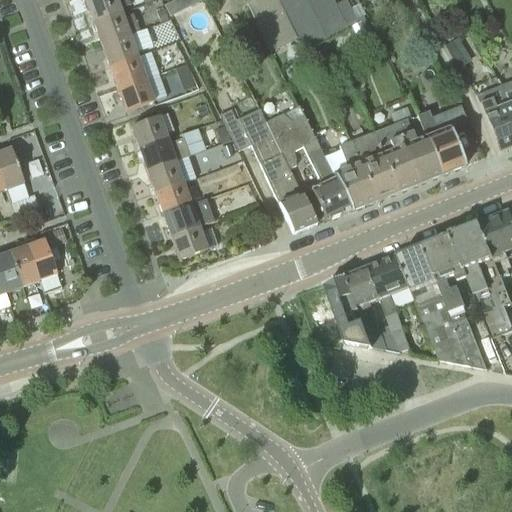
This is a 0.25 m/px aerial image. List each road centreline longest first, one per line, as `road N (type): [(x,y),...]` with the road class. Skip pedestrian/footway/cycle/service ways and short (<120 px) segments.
road 1 (tertiary): [(143,322),(312,264),(511,181)]
road 2 (residential): [(143,322),(26,0)]
road 3 (residential): [(292,470),(459,400),(511,395)]
road 4 (unclassified): [(292,470),(166,379),(143,322)]
road 5 (tertiary): [(0,364),(143,322)]
